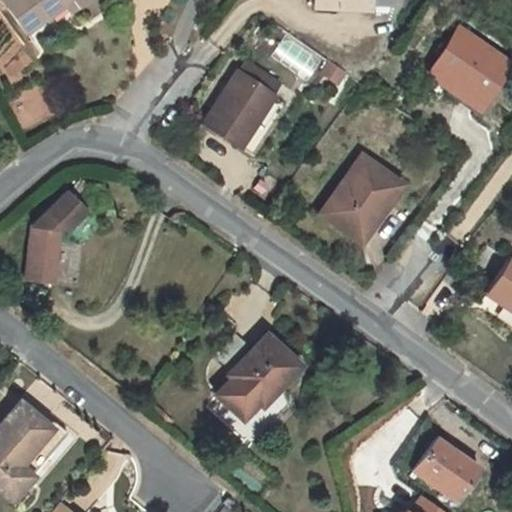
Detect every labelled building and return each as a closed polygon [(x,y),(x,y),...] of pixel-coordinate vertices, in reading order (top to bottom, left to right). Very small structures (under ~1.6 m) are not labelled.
[(48,16),(45,12),(61,0),(69,0),(76,9),(88,0),(3,0),(2,1),(25,33),(48,16)] [(61,0),(45,12),(48,16),(65,4),(71,13),(76,9),(69,0),(61,0)] [(367,0),(312,0),(312,8),(315,7),(335,8),(367,10),(367,0)] [(506,62),(458,28),(428,71),(451,87),(476,105),(471,112),(478,118),(492,98),(484,93),(506,62)] [(243,62),(236,73),(270,95),(277,84),(243,62)] [(342,71),(329,63),(322,73),(335,81),(342,71)] [(271,127),(257,117),(271,96),(270,95),(236,73),(235,72),(201,123),(251,156),(271,127)] [(476,105),(451,87),(445,95),(471,112),(476,105)] [(360,156),(319,213),(353,238),(366,221),(370,225),(386,203),(399,185),(360,156)] [(82,210),(63,192),(31,226),(25,280),(48,282),(50,266),(55,266),(59,229),(64,229),(82,210)] [(390,206),(386,203),(370,225),(366,221),(353,238),(362,245),(390,206)] [(511,257),(510,257),(485,294),(511,312),(511,257)] [(218,396),(243,418),(258,402),(273,384),(278,388),(280,386),(299,365),(265,335),(240,363),(236,360),(248,347),(234,335),(215,356),(232,371),(229,375),(232,379),(218,396)] [(258,402),(262,406),(278,388),(273,384),(258,402)] [(141,407),(158,421),(164,415),(146,400),(141,407)] [(0,491),(10,500),(31,476),(61,439),(49,428),(17,402),(0,422),(0,491)] [(477,468),(436,438),(412,471),(453,500),(477,468)]
